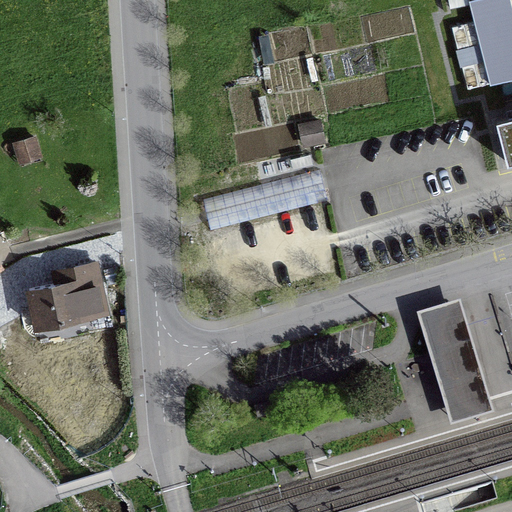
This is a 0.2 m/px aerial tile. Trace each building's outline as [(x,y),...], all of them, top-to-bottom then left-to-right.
[(486,17),(492,41),(511,35),(511,23),(509,11),(486,17)] [(492,81),(476,19),(452,25),(468,87),(492,81)] [(264,63),(274,61),(268,33),(258,35),(264,63)] [(502,80),(511,77),(511,52),(496,57),(502,80)] [(304,143),(324,139),(319,120),(300,124),(304,143)] [(511,124),(501,128),(511,165),(511,164),(511,124)] [(18,158),(36,152),(32,138),(13,144),(18,158)] [(314,163),(311,152),(290,158),(293,169),(314,163)] [(203,199),(211,232),(327,202),(318,169),(203,199)] [(78,313),(102,308),(94,264),(53,272),(55,285),(29,291),(36,327),(79,319),(78,313)] [(487,411),(457,310),(423,320),(454,421),(481,413),(487,411)]
